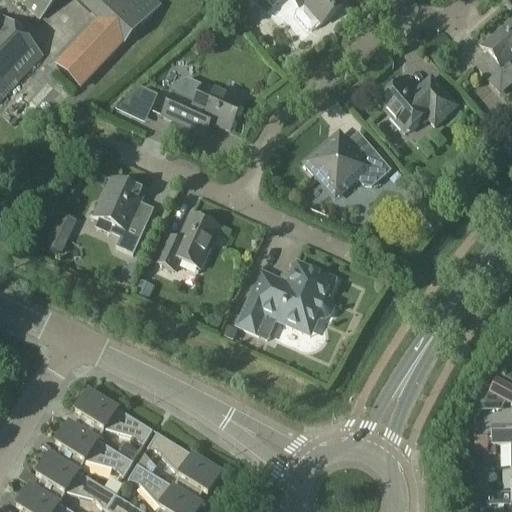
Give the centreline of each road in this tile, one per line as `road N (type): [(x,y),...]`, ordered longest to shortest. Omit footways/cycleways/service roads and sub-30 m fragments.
road 1 (residential): [(245,201),(264,137),(289,102),(394,26),(421,26)]
road 2 (residential): [(299,462),(71,341)]
road 3 (tertiary): [(373,439),(430,332),(511,231)]
road 4 (residential): [(94,141),(113,141),(245,201)]
road 5 (residential): [(0,448),(71,341)]
